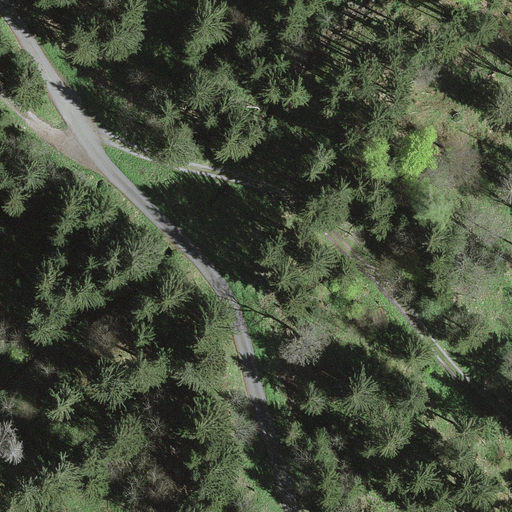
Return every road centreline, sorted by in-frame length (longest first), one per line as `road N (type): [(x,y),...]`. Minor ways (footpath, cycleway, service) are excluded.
road 1 (track): [(511,437),(306,208),(257,184),(171,163),(101,166)]
road 2 (track): [(101,166),(213,269),(305,511)]
road 3 (track): [(0,0),(101,166)]
road 4 (track): [(0,88),(35,123),(101,166)]
